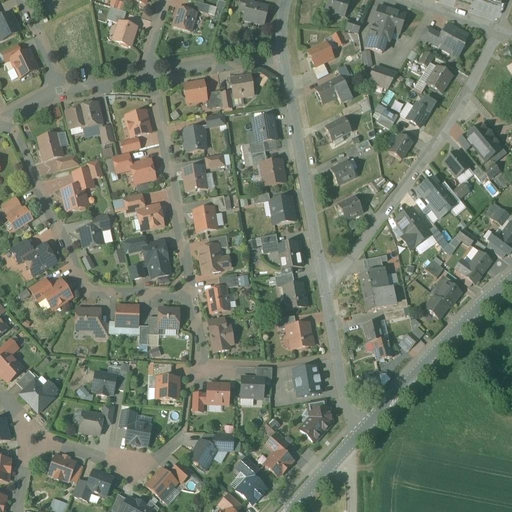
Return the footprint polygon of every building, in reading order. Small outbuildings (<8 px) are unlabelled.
[(350,3),(341,0),(328,0),(324,12),(329,14),(328,16),(336,19),(337,17),(344,19),(350,3)] [(248,4),(243,2),(241,4),(240,9),(241,11),(246,12),(248,4)] [(210,7),(195,3),(193,11),(208,16),(210,7)] [(267,9),(248,4),(246,12),(244,19),(251,21),(250,23),(263,26),(267,9)] [(391,12),(378,8),(373,26),(386,30),(400,35),(406,17),(391,12)] [(126,14),(110,9),(106,22),(119,26),(119,24),(122,25),(126,14)] [(196,15),(178,10),(173,29),(190,34),(196,15)] [(2,19),(0,19),(0,38),(2,42),(19,34),(10,15),(2,19)] [(361,26),(348,22),(345,31),(358,35),(361,26)] [(122,25),(119,24),(119,26),(113,43),(120,45),(121,47),(127,49),(128,48),(130,49),(136,29),(122,25)] [(369,36),(365,49),(382,55),(388,36),(384,35),(386,30),(373,26),(369,36)] [(467,38),(447,26),(441,37),(435,34),(433,39),(443,45),(442,47),(451,53),(450,54),(458,59),(464,48),(463,47),(467,38)] [(435,34),(426,29),(420,40),(427,43),(429,45),(433,39),(435,34)] [(345,45),(339,34),(331,38),(337,50),(345,45)] [(326,45),(307,54),(315,69),(333,60),(326,45)] [(17,47),(0,55),(5,64),(11,61),(21,56),(17,47)] [(372,52),(363,53),(365,66),(373,66),(372,52)] [(21,56),(11,61),(15,70),(17,69),(21,78),(19,79),(20,80),(37,72),(28,53),(21,56)] [(349,53),(340,57),(345,67),(354,62),(349,53)] [(433,58),(425,53),(419,65),(427,69),(433,58)] [(351,65),(345,68),(348,74),(354,72),(351,65)] [(345,68),(337,72),(342,83),(350,79),(348,74),(345,68)] [(452,78),(437,68),(426,86),(441,95),(452,78)] [(397,77),(375,69),(370,77),(372,78),(369,84),(388,90),(397,77)] [(256,83),(263,89),(270,81),(263,75),(256,83)] [(252,76),(231,80),(233,92),(235,102),(256,98),(252,76)] [(333,82),(315,91),(322,106),(340,97),(333,82)] [(207,84),(184,88),(188,108),(207,104),(211,104),(209,96),(207,84)] [(233,92),(220,94),(223,110),(223,112),(236,110),(235,102),(233,92)] [(415,98),(405,93),(401,99),(411,105),(415,98)] [(223,110),(220,94),(209,96),(211,104),(207,104),(209,112),(223,110)] [(368,99),(358,104),(361,110),(370,106),(368,99)] [(358,104),(342,112),(346,118),(361,110),(358,104)] [(97,105),(77,109),(82,128),(82,130),(102,126),(97,105)] [(429,114),(416,106),(406,122),(419,130),(429,114)] [(54,110),(57,119),(62,117),(60,109),(54,110)] [(398,118),(385,110),(381,117),(394,125),(398,118)] [(78,111),(66,114),(70,131),(82,128),(78,111)] [(145,113),(126,118),(126,120),(125,122),(127,128),(128,129),(131,140),(151,135),(145,113)] [(224,116),(217,117),(218,125),(219,128),(226,127),(224,116)] [(217,117),(206,119),(207,126),(218,125),(217,117)] [(394,125),(381,117),(376,124),(389,132),(394,125)] [(277,144),(273,119),(251,122),(253,130),(245,131),(248,146),(254,144),(255,148),(263,146),(277,144)] [(344,119),(325,129),(332,143),(333,142),(342,138),(351,133),(344,119)] [(486,133),(481,127),(475,131),(473,131),(469,135),(469,137),(468,137),(474,145),(472,147),(485,163),(486,164),(489,161),(501,151),(492,140),(493,140),(487,133),(486,133)] [(110,129),(99,131),(103,146),(113,144),(110,129)] [(202,130),(183,133),(185,144),(184,145),(185,151),(187,152),(187,154),(206,151),(202,130)] [(56,136),(48,138),(47,137),(43,138),(42,140),(39,141),(44,162),(61,158),(56,136)] [(466,136),(457,144),(464,153),(472,147),(474,145),(468,137),(466,136)] [(412,144),(399,137),(389,154),(401,162),(412,144)] [(137,141),(122,145),(124,154),(139,150),(137,141)] [(366,143),(361,145),(364,152),(369,149),(366,143)] [(248,146),(240,147),(242,157),(264,153),(263,146),(255,148),(254,144),(248,146)] [(361,145),(354,148),(357,155),(364,152),(361,145)] [(354,148),(345,153),(348,159),(357,155),(354,148)] [(113,150),(102,151),(103,160),(114,158),(113,150)] [(264,153),(242,157),(244,169),(259,166),(266,165),(264,153)] [(470,170),(456,153),(443,164),(456,181),(469,170),(470,170)] [(128,156),(113,160),(116,172),(117,175),(131,172),(130,167),(131,167),(128,156)] [(223,156),(205,159),(207,170),(224,167),(223,156)] [(75,158),(57,162),(59,171),(78,167),(75,158)] [(113,160),(106,162),(109,173),(116,172),(113,160)] [(356,171),(351,161),(347,163),(352,173),(356,171)] [(489,161),(486,164),(485,163),(478,169),(489,182),(499,173),(493,166),(489,161)] [(143,163),(142,164),(131,167),(130,167),(131,172),(132,176),(133,176),(136,186),(155,181),(150,162),(148,162),(143,163)] [(99,163),(87,166),(89,171),(97,169),(100,178),(103,177),(99,163)] [(283,184),(280,163),(266,165),(259,166),(261,174),(254,175),(256,188),(283,184)] [(347,163),(330,171),(338,187),(355,179),(352,173),(347,163)] [(202,168),(183,172),(186,194),(206,190),(202,168)] [(97,169),(89,171),(92,181),(100,179),(100,178),(97,169)] [(478,169),(472,174),(479,183),(486,178),(478,169)] [(89,171),(73,175),(76,189),(81,187),(82,191),(94,188),(92,181),(89,171)] [(432,179),(417,192),(429,206),(428,207),(439,221),(460,204),(448,190),(444,194),(432,179)] [(370,188),(378,194),(381,191),(373,184),(370,188)] [(139,193),(147,191),(146,185),(138,187),(139,193)] [(462,187),(453,194),(459,201),(469,193),(463,186),(462,187)] [(76,189),(62,192),(62,193),(63,193),(66,203),(65,204),(67,213),(78,211),(80,212),(85,211),(86,209),(87,209),(82,191),(81,187),(76,189)] [(268,195),(253,197),(254,206),(270,203),(268,195)] [(141,196),(123,200),(127,215),(137,213),(137,212),(144,211),(141,196)] [(224,198),(211,200),(212,207),(218,206),(219,212),(226,211),(224,198)] [(290,199),(272,202),(275,216),(272,217),(274,226),(294,223),(290,199)] [(355,199),(338,207),(345,223),(362,214),(355,199)] [(121,201),(114,202),(116,214),(123,212),(121,201)] [(7,204),(2,207),(6,214),(10,211),(7,204)] [(500,211),(494,206),(489,213),(496,217),(500,211)] [(21,214),(17,207),(10,211),(6,214),(10,221),(8,222),(14,231),(31,220),(25,211),(21,214)] [(144,211),(137,212),(137,213),(139,221),(141,221),(143,231),(141,231),(141,232),(163,228),(158,207),(144,211)] [(213,210),(194,213),(197,234),(216,231),(213,210)] [(411,210),(398,219),(401,224),(397,226),(405,237),(403,239),(412,251),(431,238),(427,233),(411,210)] [(496,217),(492,222),(501,228),(506,223),(509,217),(500,211),(496,217)] [(106,217),(92,220),(94,228),(99,227),(100,232),(109,230),(106,217)] [(511,227),(506,223),(501,228),(497,233),(511,244),(511,227)] [(94,228),(80,231),(84,250),(87,250),(89,251),(93,250),(94,248),(103,246),(100,232),(99,227),(94,228)] [(434,228),(427,233),(431,238),(438,247),(445,242),(434,228)] [(474,241),(462,232),(456,238),(469,248),(474,241)] [(511,244),(497,233),(494,237),(493,236),(488,243),(491,245),(505,256),(508,258),(511,252),(511,244)] [(273,236),(260,239),(263,256),(270,255),(268,246),(274,245),(273,236)] [(144,238),(127,242),(130,255),(143,252),(142,248),(146,247),(144,238)] [(226,238),(208,241),(210,249),(217,248),(218,251),(228,249),(226,238)] [(25,242),(10,251),(18,264),(23,261),(22,260),(33,254),(25,242)] [(130,255),(127,242),(121,243),(125,256),(130,255)] [(146,247),(142,248),(143,252),(144,259),(147,259),(148,266),(149,266),(166,262),(167,262),(167,260),(168,258),(167,254),(166,253),(164,243),(146,247)] [(298,244),(278,247),(282,271),(301,268),(299,258),(301,257),(298,244)] [(505,256),(491,245),(487,250),(502,261),(505,256)] [(33,254),(22,260),(23,261),(33,278),(56,265),(45,247),(33,254)] [(210,249),(198,251),(203,276),(222,273),(218,251),(217,248),(210,249)] [(122,251),(113,254),(117,267),(126,264),(122,251)] [(468,269),(480,278),(491,263),(479,254),(468,269)] [(89,257),(83,261),(88,272),(95,269),(89,257)] [(386,258),(366,262),(368,274),(383,271),(381,264),(387,263),(386,258)] [(166,262),(149,266),(148,267),(149,272),(151,273),(152,281),(170,277),(169,272),(169,271),(168,266),(167,265),(166,262)] [(443,271),(432,263),(424,271),(436,280),(443,271)] [(142,267),(129,270),(132,282),(141,279),(139,268),(142,268),(142,267)] [(480,278),(468,269),(467,268),(460,276),(474,286),(480,278)] [(368,274),(359,276),(363,295),(387,290),(383,271),(368,274)] [(293,279),(292,276),(275,279),(276,287),(283,286),(286,301),(284,302),(286,312),(307,309),(305,299),(304,300),(302,285),(294,287),(293,279)] [(236,277),(218,280),(220,288),(221,291),(225,290),(225,291),(238,288),(236,277)] [(45,281),(29,291),(37,302),(43,298),(41,295),(50,290),(45,281)] [(50,290),(41,295),(43,298),(51,310),(56,307),(57,310),(66,304),(66,303),(71,299),(67,293),(68,292),(66,289),(65,289),(64,288),(59,287),(58,284),(50,290)] [(461,295),(447,285),(436,299),(435,300),(448,309),(449,310),(461,295)] [(387,290),(363,295),(367,313),(394,307),(390,289),(387,290)] [(221,291),(207,293),(211,314),(213,315),(218,314),(220,312),(228,311),(225,291),(225,290),(221,291)] [(27,292),(18,297),(21,301),(30,296),(27,292)] [(43,298),(37,302),(43,313),(45,313),(51,310),(43,298)] [(448,309),(435,300),(436,299),(434,298),(430,304),(428,304),(426,307),(426,309),(425,311),(439,321),(448,309)] [(138,309),(116,308),(115,328),(137,329),(138,309)] [(179,312),(169,311),(168,310),(160,310),(159,311),(158,318),(158,330),(178,331),(178,330),(179,329),(179,322),(178,321),(179,312)] [(100,312),(79,311),(76,314),(76,326),(83,326),(83,332),(84,333),(90,333),(91,332),(99,332),(100,312)] [(400,311),(384,315),(385,322),(402,318),(400,311)] [(156,319),(148,319),(148,329),(148,337),(158,337),(158,330),(158,318),(156,319)] [(294,318),(276,321),(278,331),(286,330),(286,329),(296,327),(294,318)] [(224,320),(208,322),(209,329),(225,326),(224,320)] [(420,327),(415,322),(411,326),(412,334),(412,335),(419,341),(423,336),(417,330),(420,327)] [(378,323),(363,327),(368,345),(373,344),(382,342),(378,323)] [(296,327),(286,329),(286,330),(287,339),(290,339),(293,351),(299,350),(301,352),(306,351),(307,349),(313,348),(312,340),(311,339),(308,325),(296,327)] [(225,326),(209,329),(210,337),(212,345),(214,354),(229,352),(228,347),(233,346),(230,328),(225,329),(225,326)] [(148,329),(139,328),(139,346),(147,347),(148,337),(148,329)] [(412,335),(407,336),(402,342),(411,350),(419,341),(412,335)] [(9,341),(0,349),(0,357),(2,360),(7,355),(10,358),(18,351),(9,341)] [(382,342),(373,344),(377,363),(392,359),(387,341),(382,342)] [(161,357),(159,349),(151,351),(153,360),(161,357)] [(10,358),(7,355),(2,360),(0,361),(0,375),(8,384),(22,372),(10,358)] [(171,367),(153,366),(153,378),(156,378),(157,380),(171,381),(171,367)] [(272,370),(256,369),(255,380),(263,380),(263,381),(271,381),(272,370)] [(316,369),(293,372),(295,380),(293,380),(295,392),(297,392),(298,399),(320,395),(319,388),(317,387),(316,387),(316,385),(318,385),(320,383),(319,380),(317,379),(315,380),(315,378),(317,375),(316,369)] [(29,373),(16,385),(23,393),(35,381),(35,382),(37,381),(29,373)] [(107,376),(95,374),(92,394),(97,395),(97,397),(107,398),(107,396),(113,397),(116,379),(107,378),(107,376)] [(128,375),(120,374),(117,392),(124,393),(128,375)] [(171,381),(157,380),(156,401),(177,402),(178,381),(171,381)] [(255,380),(241,380),(241,399),(262,400),(263,381),(263,380),(255,380)] [(35,382),(35,381),(23,393),(20,396),(38,415),(53,400),(51,398),(57,392),(48,384),(49,385),(43,390),(35,382)] [(229,387),(207,386),(207,396),(193,396),(193,414),(202,414),(203,406),(228,406),(229,387)] [(323,402),(308,404),(310,415),(325,413),(323,402)] [(114,409),(104,407),(102,418),(103,418),(101,425),(111,426),(114,409)] [(325,413),(310,415),(311,419),(300,432),(314,444),(331,425),(329,412),(325,413)] [(136,416),(121,413),(118,429),(128,431),(129,425),(134,425),(136,416)] [(102,418),(82,415),(79,434),(99,437),(101,425),(103,418),(102,418)] [(4,422),(0,422),(0,444),(9,442),(4,422)] [(134,425),(129,425),(128,431),(125,444),(147,448),(151,429),(134,425)] [(276,435),(266,446),(276,454),(279,451),(283,454),(289,447),(276,435)] [(212,450),(200,443),(188,462),(198,468),(199,465),(207,470),(217,453),(232,454),(232,438),(216,437),(216,444),(212,450)] [(276,454),(274,457),(271,457),(268,461),(268,463),(264,467),(278,479),(282,474),(283,475),(289,468),(288,468),(293,463),(283,454),(279,451),(276,454)] [(74,465),(56,459),(50,476),(55,479),(55,480),(61,483),(62,481),(67,483),(74,465)] [(259,472),(246,459),(236,470),(246,480),(250,476),(253,479),(259,472)] [(0,461),(0,483),(8,484),(9,475),(10,475),(10,467),(9,467),(10,462),(0,461)] [(191,474),(180,464),(170,475),(181,485),(191,474)] [(162,472),(147,489),(161,502),(176,485),(162,472)] [(113,480),(93,473),(88,486),(86,492),(91,493),(106,499),(113,480)] [(246,480),(235,492),(252,507),(257,501),(258,502),(263,497),(262,496),(266,491),(253,479),(250,476),(246,480)] [(88,486),(78,483),(72,498),(87,504),(91,493),(86,492),(88,486)] [(238,511),(242,508),(229,496),(221,504),(226,509),(226,508),(230,511),(238,511)] [(136,504),(128,500),(121,511),(120,511),(149,511),(144,509),(145,507),(137,502),(136,504)] [(63,511),(65,507),(54,503),(51,511),(63,511)]
